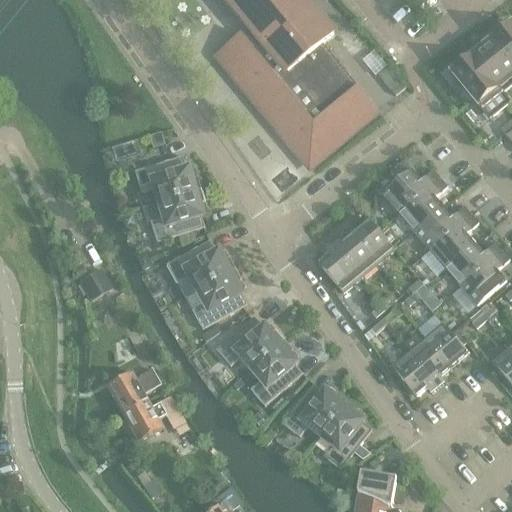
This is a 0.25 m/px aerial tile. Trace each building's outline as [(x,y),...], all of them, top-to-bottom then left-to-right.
[(335,38),(303,0),(225,0),(250,29),(217,57),(310,170),(335,149),(332,146),(338,141),(341,144),(378,113),(324,47),(335,38)] [(492,42),(511,66),(511,26),(510,28),(504,26),(494,35),(495,40),(492,42)] [(354,27),(338,40),(369,77),(384,64),(354,27)] [(492,42),(491,43),(492,43),(487,46),(486,46),(487,47),(473,58),(504,96),(511,89),(511,66),(492,42)] [(452,75),(466,92),(466,93),(467,92),(471,97),(470,98),(471,98),(491,122),(511,105),(504,96),(473,58),(452,75)] [(406,90),(389,69),(379,78),(396,99),(406,90)] [(202,193),(198,180),(194,181),(190,170),(187,171),(184,160),(136,175),(142,196),(155,192),(160,206),(202,193)] [(441,182),(434,173),(421,183),(405,164),(391,176),(397,186),(383,198),(400,217),(441,182)] [(436,201),(449,190),(441,182),(400,217),(415,235),(444,211),(436,201)] [(160,206),(164,221),(152,225),(158,246),(206,231),(202,219),(205,218),(202,207),(206,206),(202,193),(160,206)] [(472,218),(465,210),(453,220),(444,211),(415,235),(431,254),(472,218)] [(446,272),(475,247),(467,237),(480,227),(472,218),(431,254),(446,272)] [(395,254),(370,224),(353,238),(378,268),(395,254)] [(378,268),(353,238),(343,246),(340,242),(333,248),(361,282),(378,268)] [(220,253),(217,254),(211,244),(167,268),(178,287),(190,281),(197,294),(236,272),(230,260),(225,263),(220,253)] [(503,255),(496,246),(484,257),(475,247),(446,272),(462,290),(503,255)] [(361,282),(333,248),(326,254),(329,258),(319,266),(344,296),(361,282)] [(511,263),(503,255),(462,290),(478,309),(507,284),(498,274),(511,263)] [(143,257),(138,259),(141,266),(149,263),(147,259),(143,257)] [(149,263),(141,266),(144,273),(149,271),(150,267),(149,263)] [(197,294),(204,307),(193,314),(204,333),(247,308),(242,298),(244,296),(239,287),(243,284),(236,272),(197,294)] [(81,284),(93,305),(113,293),(101,273),(81,284)] [(425,288),(420,282),(409,292),(414,297),(417,295),(425,288)] [(417,295),(414,297),(406,304),(410,309),(421,300),(417,295)] [(382,307),(387,312),(398,303),(393,298),(382,307)] [(372,316),(377,321),(387,312),(382,307),(372,316)] [(498,314),(494,309),(483,318),(488,323),(498,314)] [(383,324),(387,329),(398,320),(393,315),(383,324)] [(488,323),(483,318),(473,327),(477,332),(488,323)] [(265,328),(263,330),(255,321),(217,353),(231,370),(242,361),(251,373),(286,344),(277,333),(273,336),(265,328)] [(372,333),(377,338),(387,329),(383,324),(372,333)] [(468,357),(443,327),(426,342),(451,372),(468,357)] [(219,328),(202,339),(207,346),(223,334),(219,328)] [(451,372),(426,342),(409,356),(438,390),(445,384),(441,380),(451,372)] [(251,373),(261,384),(251,393),(266,410),(304,377),(296,368),(298,366),(291,357),(294,354),(286,344),(251,373)] [(511,352),(511,351),(493,365),(511,387),(511,352)] [(438,390),(409,356),(392,370),(417,400),(428,391),(431,395),(438,390)] [(145,398),(161,388),(153,373),(136,383),(133,376),(109,390),(125,417),(148,404),(145,398)] [(349,404),(338,396),(335,400),(326,393),(324,395),(314,388),(283,427),(300,440),(309,430),(321,440),(349,404)] [(175,434),(188,426),(173,399),(161,405),(161,406),(153,411),(148,404),(125,417),(141,445),(165,431),(160,423),(167,419),(175,434)] [(324,459),(342,473),(373,434),(363,426),(365,424),(356,417),(359,413),(349,404),(321,440),(333,449),(324,459)] [(393,511),(397,487),(396,487),(390,484),(391,482),(362,477),(359,496),(361,497),(357,511),(390,511),(391,511),(393,511)] [(239,501),(226,483),(210,495),(216,504),(221,510),(218,511),(232,511),(230,508),(239,501)]
